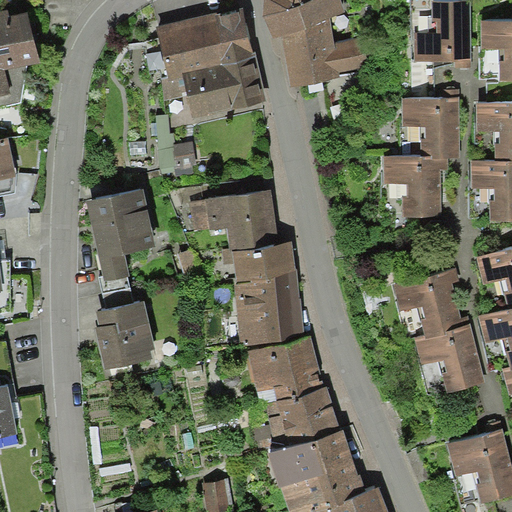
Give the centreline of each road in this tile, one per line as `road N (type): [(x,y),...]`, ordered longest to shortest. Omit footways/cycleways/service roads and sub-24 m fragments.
road 1 (residential): [(415,511),(344,343),(258,0)]
road 2 (residential): [(129,0),(87,41),(71,88),(63,276),(82,511)]
road 3 (residential): [(458,226),(511,445)]
